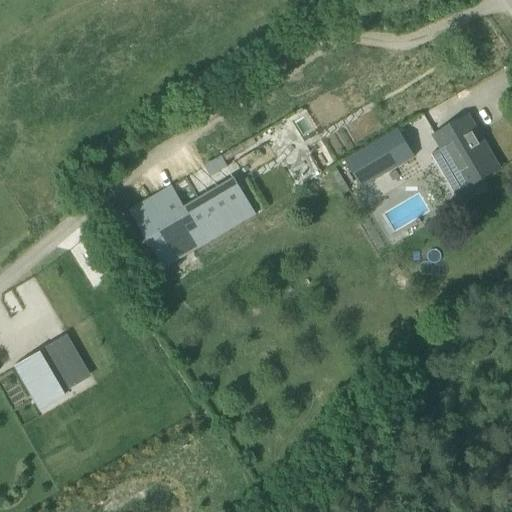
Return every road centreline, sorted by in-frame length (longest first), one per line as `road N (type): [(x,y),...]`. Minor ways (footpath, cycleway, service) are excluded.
road 1 (residential): [(0,284),(138,163),(340,37),(410,45),(505,0)]
road 2 (unclassified): [(385,511),(427,366)]
